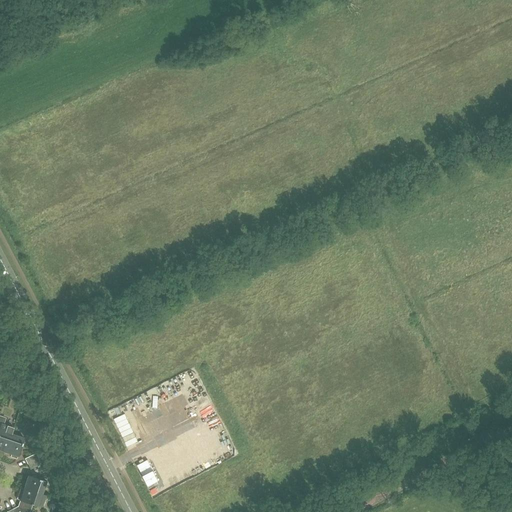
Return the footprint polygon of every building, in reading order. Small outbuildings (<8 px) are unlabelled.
[(17,392),(11,381),(7,389),(16,394),(17,392)] [(0,450),(4,452),(10,434),(13,428),(2,424),(5,418),(0,416),(0,450)] [(23,438),(10,434),(4,452),(11,455),(10,457),(16,459),(23,438)] [(26,465),(38,459),(35,453),(23,459),(26,465)] [(40,464),(38,459),(26,465),(29,470),(40,464)] [(27,476),(23,488),(41,494),(45,482),(27,476)] [(36,507),(37,506),(41,507),(45,496),(41,494),(23,488),(22,490),(19,489),(16,499),(18,500),(18,501),(36,507)]
